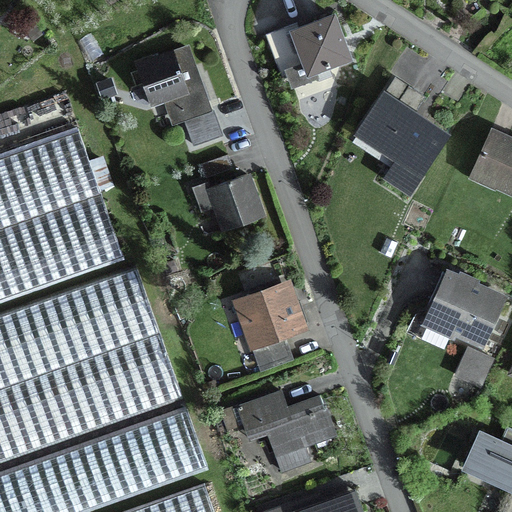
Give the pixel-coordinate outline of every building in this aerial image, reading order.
[(349,57),(333,15),(299,28),(296,22),(265,34),(284,83),(291,80),(293,85),(316,76),(314,71),(349,57)] [(194,65),(188,47),(136,66),(150,103),(178,93),(182,104),(180,105),(187,119),(185,120),(194,144),(223,134),(214,110),(210,111),(200,83),(187,88),(180,69),(194,65)] [(405,90),(393,82),(364,127),(403,152),(387,176),(410,191),(447,134),(424,119),(422,123),(411,116),(424,96),(408,85),(405,90)] [(0,299),(124,255),(78,126),(0,154),(0,299)] [(511,191),(511,140),(492,132),(473,173),(511,191)] [(206,177),(233,167),(228,154),(201,164),(206,177)] [(225,229),(262,216),(247,174),(209,187),(225,229)] [(0,461),(183,396),(136,265),(0,313),(0,461)] [(480,342),(500,298),(449,274),(431,315),(450,323),(453,330),(480,342)] [(287,302),(282,287),(243,300),(250,316),(244,318),(262,367),(290,356),(282,333),(302,326),(293,300),(287,302)] [(481,386),(493,358),(479,352),(467,380),(481,386)] [(287,406),(281,390),(238,405),(250,438),(268,431),(281,469),(310,459),(305,445),(336,434),(320,394),(287,406)] [(0,511),(79,511),(208,466),(187,408),(0,474),(0,511)] [(511,485),(511,445),(480,431),(465,464),(511,485)] [(215,511),(205,482),(121,511),(215,511)] [(339,511),(325,511),(321,500),(293,510),(290,502),(261,511),(363,511),(360,505),(339,511)]
